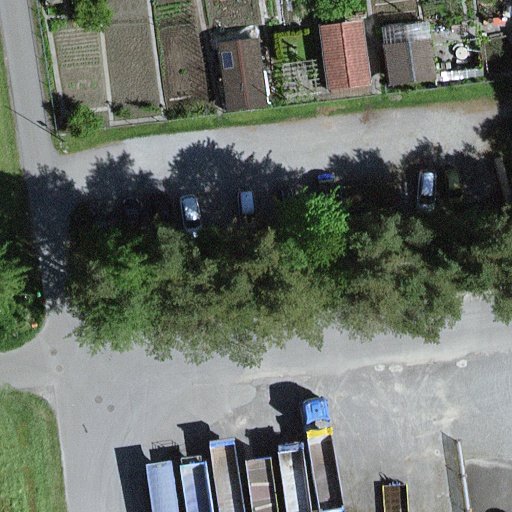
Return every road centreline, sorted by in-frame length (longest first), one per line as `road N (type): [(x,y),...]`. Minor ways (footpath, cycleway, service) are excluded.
road 1 (residential): [(68,362),(511,310)]
road 2 (track): [(68,362),(14,0)]
road 3 (track): [(68,362),(95,511)]
